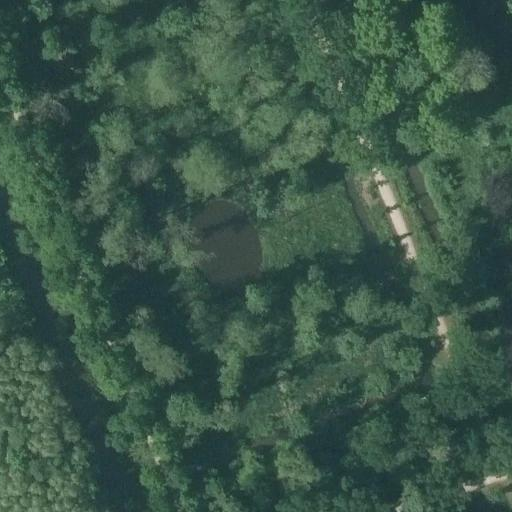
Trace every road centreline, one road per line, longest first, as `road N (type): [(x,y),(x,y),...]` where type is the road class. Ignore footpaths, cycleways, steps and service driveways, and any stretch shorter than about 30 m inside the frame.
road 1 (track): [(502,475),(306,0)]
road 2 (track): [(389,511),(511,472)]
